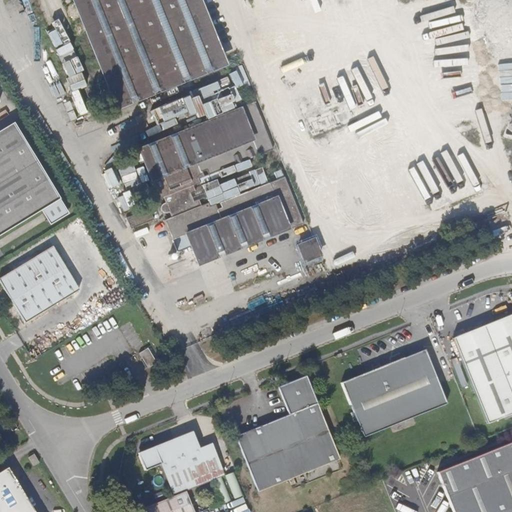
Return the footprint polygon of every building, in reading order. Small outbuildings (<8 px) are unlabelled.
[(77,0),(119,103),(222,62),(197,0),(77,0)] [(408,0),(381,0),(354,9),(363,35),(362,38),(356,54),(355,59),(361,61),(349,65),(349,80),(355,66),(365,67),(370,65),(377,68),(372,70),(373,74),(373,82),(380,82),(385,98),(411,36),(420,34),(408,0)] [(511,42),(510,48),(511,48),(511,118),(511,122),(500,125),(507,148),(511,146),(511,42)] [(295,84),(313,135),(371,114),(369,106),(367,107),(355,99),(359,93),(351,96),(344,107),(339,108),(332,104),(331,104),(330,102),(334,95),(331,86),(337,84),(346,71),(344,66),(295,84)] [(199,265),(288,229),(287,226),(292,224),(293,228),(303,224),(285,177),(219,203),(221,208),(216,210),(214,205),(208,207),(207,203),(200,206),(197,200),(191,202),(189,201),(188,197),(189,194),(194,193),(192,186),(198,183),(197,179),(203,177),(201,171),(205,170),(208,175),(259,154),(257,150),(261,148),(263,152),(273,148),(254,100),(239,106),(240,108),(139,148),(151,178),(148,180),(157,200),(163,197),(165,202),(163,203),(160,205),(160,208),(161,211),(163,213),(166,213),(169,212),(171,217),(165,220),(173,239),(186,234),(199,265)] [(13,126),(0,133),(0,235),(41,211),(50,225),(67,215),(13,126)] [(412,186),(419,189),(427,167),(441,173),(444,163),(454,167),(458,158),(408,139),(401,157),(420,164),(412,186)] [(120,170),(122,176),(136,170),(134,165),(120,170)] [(137,171),(120,177),(126,190),(143,183),(137,171)] [(132,229),(155,220),(150,209),(128,218),(132,229)] [(473,233),(484,228),(481,222),(471,226),(473,233)] [(303,263),(322,256),(314,237),(295,245),(303,263)] [(0,283),(24,324),(79,291),(52,247),(0,278),(0,283)] [(337,288),(344,285),(340,274),(332,277),(337,288)] [(486,423),(511,413),(511,314),(452,338),(486,423)] [(145,365),(155,361),(147,348),(138,353),(145,365)] [(341,383),(364,439),(447,406),(424,350),(341,383)] [(258,492),(339,459),(306,377),(277,387),(283,402),(289,415),(235,436),(258,492)] [(226,411),(234,432),(248,426),(239,406),(226,411)] [(19,428),(15,423),(10,426),(13,432),(19,428)] [(173,496),(185,491),(224,476),(212,444),(199,449),(192,431),(138,453),(145,470),(160,464),(173,496)] [(511,511),(511,442),(437,472),(453,511),(511,511)] [(39,462),(34,453),(27,457),(33,465),(39,462)] [(33,511),(7,468),(0,472),(0,511),(33,511)] [(173,496),(137,511),(193,511),(185,491),(173,496)]
